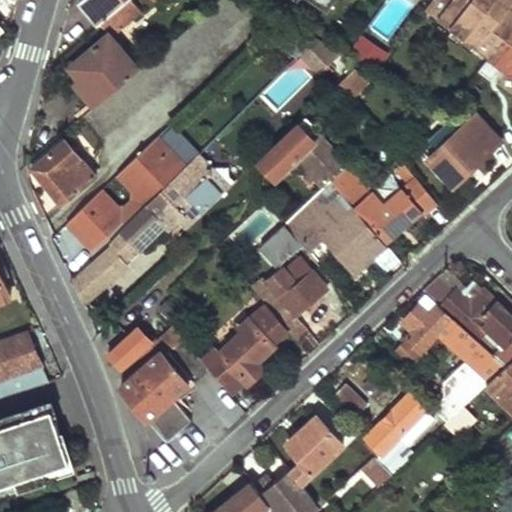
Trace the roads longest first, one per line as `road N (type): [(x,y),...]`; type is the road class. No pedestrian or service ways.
road 1 (residential): [(153,511),(466,229)]
road 2 (residential): [(133,511),(79,345),(0,174)]
road 3 (residential): [(0,120),(42,0)]
